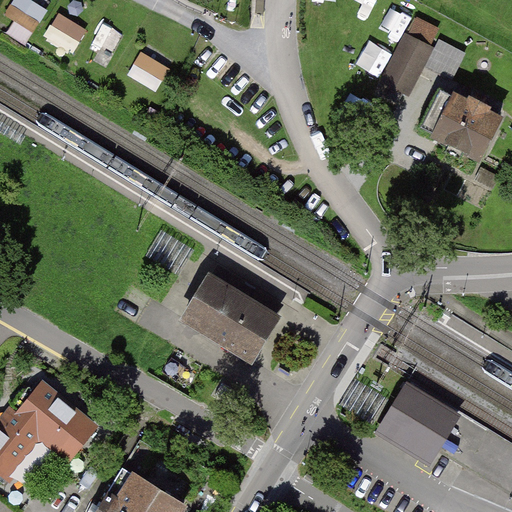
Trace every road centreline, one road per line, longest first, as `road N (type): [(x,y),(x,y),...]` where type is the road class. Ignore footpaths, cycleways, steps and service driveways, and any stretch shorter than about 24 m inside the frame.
road 1 (residential): [(273,468),(259,452),(0,309)]
road 2 (residential): [(397,268),(335,190),(298,121),(280,57),(280,0)]
road 3 (residential): [(273,468),(397,268)]
